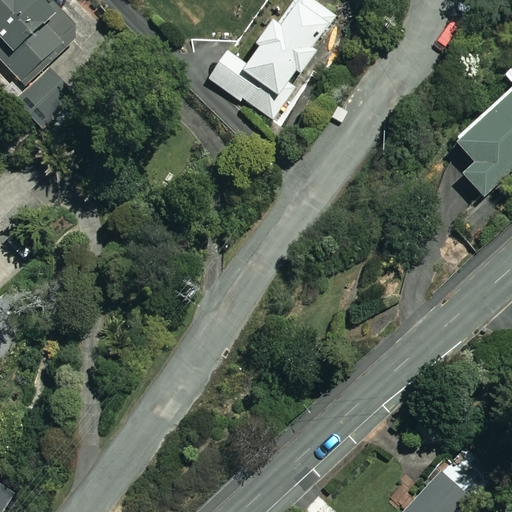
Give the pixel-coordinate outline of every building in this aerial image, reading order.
[(0,0),(0,67),(26,95),(82,42),(41,0),(0,0)] [(215,84),(280,127),(346,26),(306,0),(302,0),(255,74),(232,59),(215,84)] [(511,104),(460,153),(478,173),(466,184),(486,206),(511,182),(511,104)] [(466,511),(472,505),(443,479),(413,511),(466,511)] [(0,511),(6,511),(19,494),(0,481),(0,511)]
